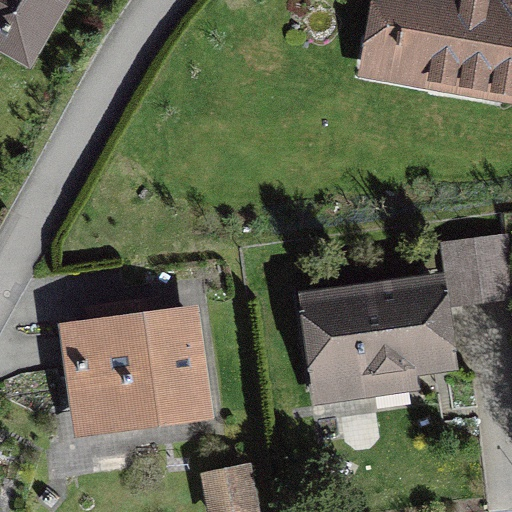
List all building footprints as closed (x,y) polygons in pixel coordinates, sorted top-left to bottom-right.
[(0,0),(0,39),(25,54),(56,0),(0,0)] [(511,0),(503,0),(503,3),(484,0),(382,0),(370,66),(425,76),(423,82),(488,93),(489,87),(511,91),(511,0)] [(443,243),(450,300),(511,292),(505,235),(443,243)] [(308,300),(319,379),(447,362),(436,282),(308,300)] [(114,424),(200,413),(187,313),(155,317),(153,303),(119,307),(121,322),(70,329),(80,406),(111,401),(114,424)] [(215,511),(252,511),(246,474),(209,480),(215,511)]
